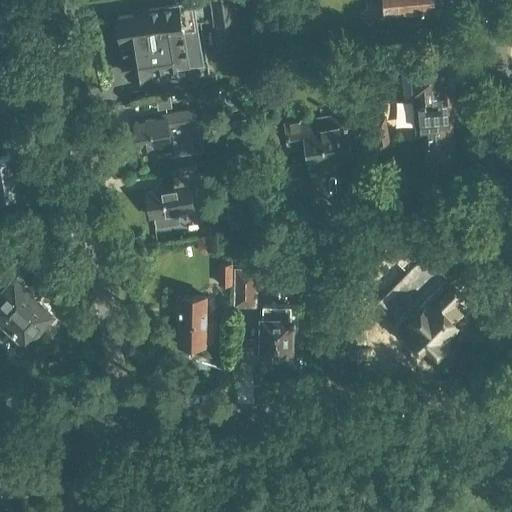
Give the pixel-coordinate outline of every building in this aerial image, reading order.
[(211,0),(215,21),(236,18),(232,0),(211,0)] [(384,0),(386,13),(432,8),(432,2),(433,0),(384,0)] [(122,58),(125,72),(128,72),(128,76),(152,72),(152,71),(187,65),(181,27),(195,24),(193,10),(179,12),(178,6),(135,13),(135,15),(118,18),(121,40),(122,40),(125,57),(122,58)] [(422,110),(452,107),(451,97),(447,94),(446,94),(443,60),(414,63),(417,102),(421,101),(422,110)] [(452,107),(422,110),(424,141),(427,141),(429,169),(452,167),(448,122),(450,122),(453,118),(452,107)] [(172,151),(170,135),(169,130),(190,126),(188,113),(166,116),(166,119),(135,124),(140,156),(172,151)] [(306,148),(309,166),(352,159),(346,123),(344,123),(343,114),(285,124),(289,151),(306,148)] [(391,150),(386,114),(371,117),(375,152),(391,150)] [(249,118),(233,121),(239,156),(255,153),(249,118)] [(279,174),(280,181),(285,180),(277,132),(257,135),(265,177),(279,174)] [(0,199),(16,197),(10,157),(0,158),(0,199)] [(241,161),(243,173),(259,170),(257,158),(241,161)] [(146,193),(150,218),(194,210),(190,190),(205,187),(202,172),(173,177),(175,188),(146,193)] [(274,193),(278,217),(298,213),(293,190),(274,193)] [(0,249),(0,257),(4,262),(12,254),(4,246),(0,249)] [(220,264),(220,284),(232,284),(232,264),(220,264)] [(39,334),(36,331),(52,314),(3,268),(0,271),(0,318),(26,342),(27,340),(30,343),(39,334)] [(237,270),(237,298),(236,309),(257,309),(258,271),(237,270)] [(447,340),(444,337),(456,325),(444,313),(462,296),(452,286),(434,304),(435,305),(431,308),(429,305),(408,326),(410,329),(406,333),(429,358),(431,356),(435,360),(450,346),(446,342),(447,340)] [(180,318),(180,345),(206,345),(206,296),(178,296),(178,317),(180,318)] [(263,305),(262,354),(276,354),(277,358),(286,358),(288,355),(291,355),(291,335),(295,333),(295,324),(291,322),(291,319),(291,306),(263,305)] [(48,504),(50,505),(51,511),(92,511),(92,505),(86,506),(84,486),(58,490),(53,491),(49,492),(47,493),(46,494),(45,496),(45,498),(45,500),(46,502),(48,504)]
